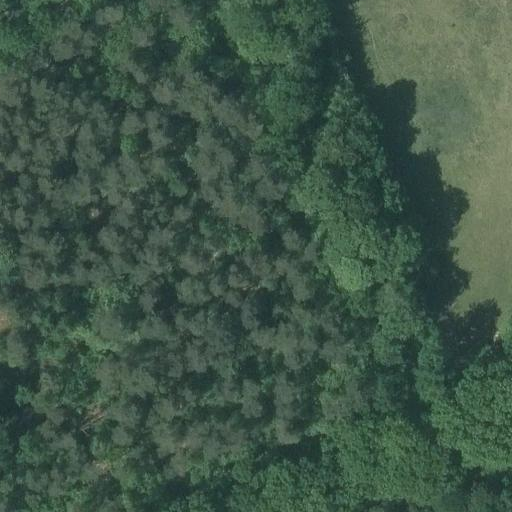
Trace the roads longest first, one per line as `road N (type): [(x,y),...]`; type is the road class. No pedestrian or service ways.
road 1 (track): [(458,511),(244,0)]
road 2 (track): [(419,418),(208,511)]
